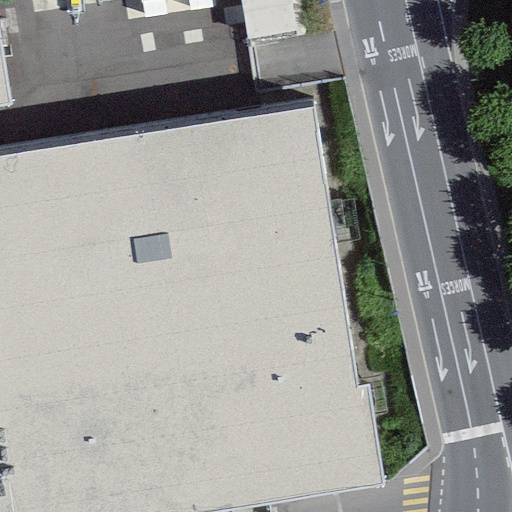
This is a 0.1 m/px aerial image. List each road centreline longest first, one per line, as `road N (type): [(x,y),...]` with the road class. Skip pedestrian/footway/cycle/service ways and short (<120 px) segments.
road 1 (unclassified): [(405,0),(479,386)]
road 2 (unclassified): [(479,386),(490,511)]
